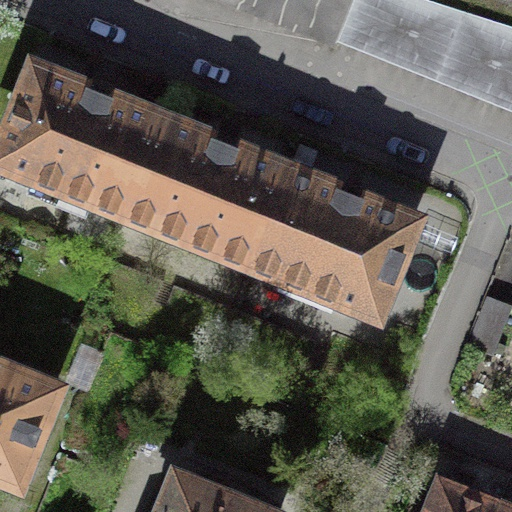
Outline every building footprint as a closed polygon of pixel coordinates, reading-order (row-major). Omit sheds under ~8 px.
[(228,0),(336,43),(339,37),(353,0),(228,0)] [(511,26),(428,0),(353,0),(339,37),(511,105),(511,26)] [(98,92),(34,67),(0,150),(0,161),(124,211),(162,118),(98,92)] [(225,143),(162,118),(124,211),(249,262),(287,168),(225,143)] [(351,194),(287,168),(249,262),(377,313),(415,219),(351,194)] [(511,306),(487,296),(467,345),(492,355),(511,306)] [(56,388),(0,365),(0,474),(17,482),(56,388)] [(455,483),(441,477),(425,511),(494,511),(499,501),(510,474),(482,463),(470,489),(455,483)] [(265,511),(176,476),(161,511),(265,511)] [(511,511),(511,506),(499,501),(494,511),(511,511)]
